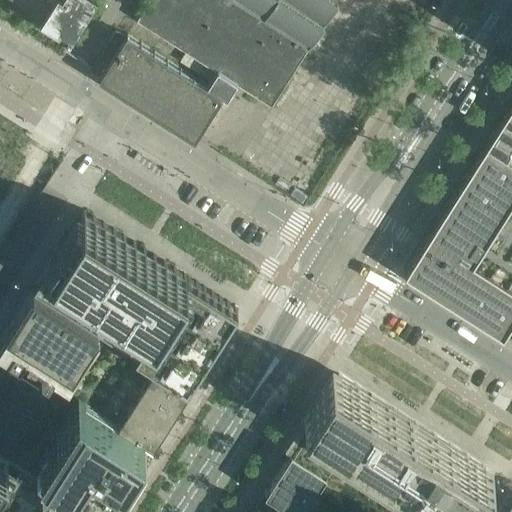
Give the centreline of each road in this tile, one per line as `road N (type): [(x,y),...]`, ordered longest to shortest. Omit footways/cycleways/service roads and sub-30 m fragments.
road 1 (tertiary): [(338,257),(503,0)]
road 2 (tertiary): [(176,511),(338,257)]
road 3 (unclassified): [(338,257),(107,110)]
road 4 (unclassified): [(511,370),(338,257)]
road 5 (residential): [(107,110),(0,281)]
road 6 (unclassified): [(107,110),(0,42)]
